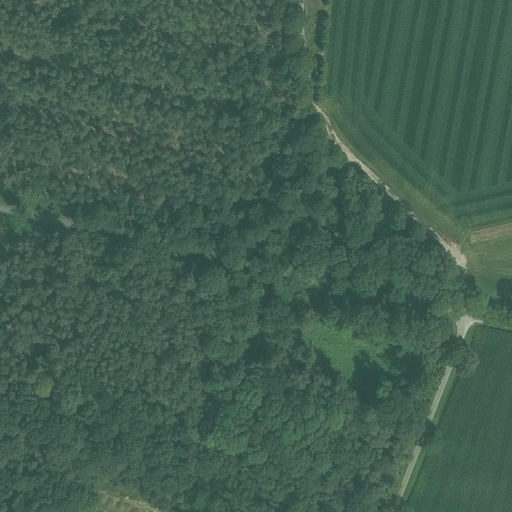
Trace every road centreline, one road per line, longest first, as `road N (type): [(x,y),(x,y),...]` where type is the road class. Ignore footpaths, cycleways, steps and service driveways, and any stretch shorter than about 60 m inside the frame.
road 1 (unclassified): [(0,209),(466,316)]
road 2 (unclassified): [(466,316),(395,511)]
